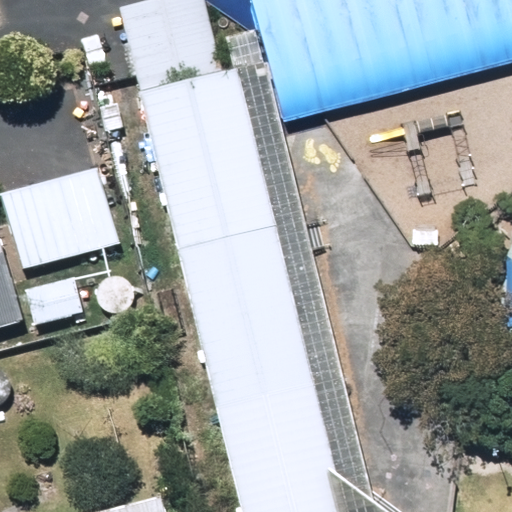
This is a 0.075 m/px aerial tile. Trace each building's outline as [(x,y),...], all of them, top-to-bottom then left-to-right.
[(139,117),(235,511),(368,511),(256,50),(226,58),(234,92),(223,96),(198,0),(196,0),(118,20),(142,115),(139,117)] [(511,0),(245,0),(282,139),(511,79),(511,0)] [(97,179),(0,207),(21,281),(118,255),(97,179)] [(0,342),(21,336),(0,260),(0,342)] [(34,337),(85,323),(76,287),(26,299),(34,337)]
